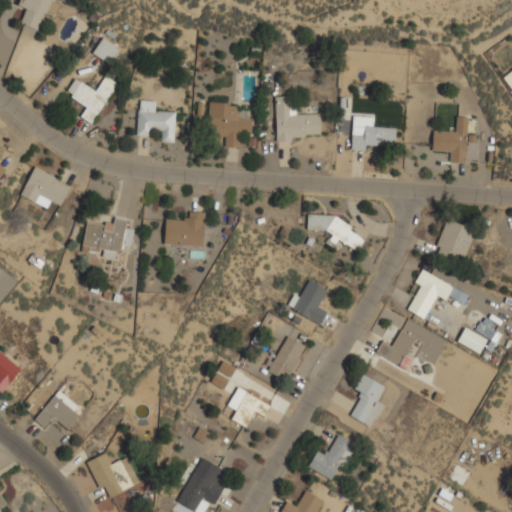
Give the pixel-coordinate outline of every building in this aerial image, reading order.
[(56,16),(62,0),(19,0),(18,5),(27,8),(21,22),(41,30),(47,13),(56,16)] [(93,53),(111,64),(121,48),(102,37),(93,53)] [(87,105),(81,115),(93,123),(117,82),(105,74),(95,89),(75,77),(66,93),(87,105)] [(276,137),(321,137),(321,113),(292,114),(292,95),(276,95),(276,137)] [(176,111),(156,110),(157,100),(138,99),(137,134),(160,135),(160,140),(175,141),(176,111)] [(225,146),(241,147),(242,133),(252,134),(253,116),(238,115),(239,102),(209,101),(207,134),(226,135),(225,146)] [(374,115),(353,114),(352,148),(372,149),(373,143),(397,143),(397,126),(374,126),(374,115)] [(467,162),(469,115),(456,114),(456,131),(433,130),(432,150),(451,150),(451,162),(467,162)] [(0,177),(7,169),(0,163),(9,152),(0,144),(0,177)] [(61,205),(71,183),(33,166),(20,195),(48,207),(51,200),(61,205)] [(165,219),(164,243),(204,245),(206,211),(187,210),(186,220),(165,219)] [(307,228),(332,230),(330,242),(362,245),(363,234),(347,233),(349,217),(309,213),(307,228)] [(134,229),(125,227),(126,219),(115,217),(114,225),(87,221),(82,249),(119,255),(121,243),(131,244),(134,229)] [(475,228),(445,218),(432,257),(462,267),(475,228)] [(469,290),(421,270),(405,309),(427,318),(437,293),(464,303),(469,290)] [(328,289),(307,277),(290,307),(320,323),(328,309),(320,304),(328,289)] [(457,339),(480,353),(489,338),(496,342),(503,330),(482,318),(475,331),(466,325),(457,339)] [(376,353),(403,365),(416,336),(399,329),(392,345),(381,340),(376,353)] [(287,381),(308,346),(288,334),(267,369),(287,381)] [(0,389),(3,392),(22,368),(0,350),(0,389)] [(211,383),(225,388),(234,365),(220,360),(211,383)] [(349,415),(372,427),(384,404),(378,400),(386,385),(362,373),(353,390),(360,394),(349,415)] [(236,409),(231,419),(247,427),(255,410),(265,415),(271,403),(236,386),(227,405),(236,409)] [(45,427),(52,420),(65,431),(79,414),(55,394),(35,418),(45,427)] [(194,437),(206,443),(212,432),(200,425),(194,437)] [(308,466),(335,481),(355,442),(338,433),(327,453),(318,448),(308,466)] [(133,486),(120,457),(111,461),(106,451),(87,460),(105,498),(133,486)] [(224,468),(201,456),(178,501),(196,510),(203,497),(216,504),(226,484),(218,480),(224,468)] [(298,503),(287,498),(280,511),(317,511),(324,498),(305,489),(298,503)]
